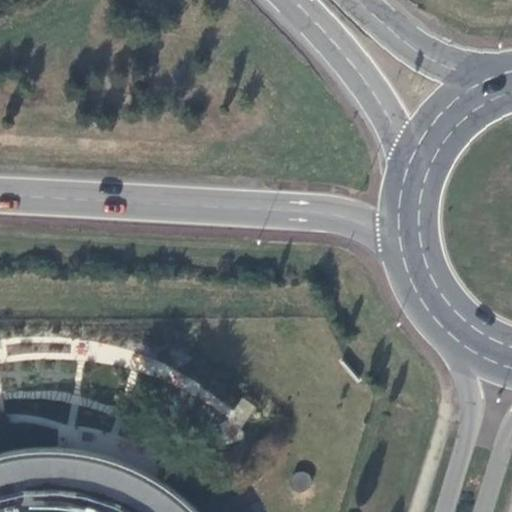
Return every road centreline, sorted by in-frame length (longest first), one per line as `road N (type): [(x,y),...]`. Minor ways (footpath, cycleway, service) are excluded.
road 1 (trunk): [(0,196),(295,211),(349,220),(393,249)]
road 2 (primary): [(296,0),(382,101),(404,153)]
road 3 (tertiary): [(463,356),(470,435),(446,511)]
road 4 (primary): [(483,72),(407,44),(359,0)]
road 5 (primary): [(393,249),(417,310),(463,356)]
